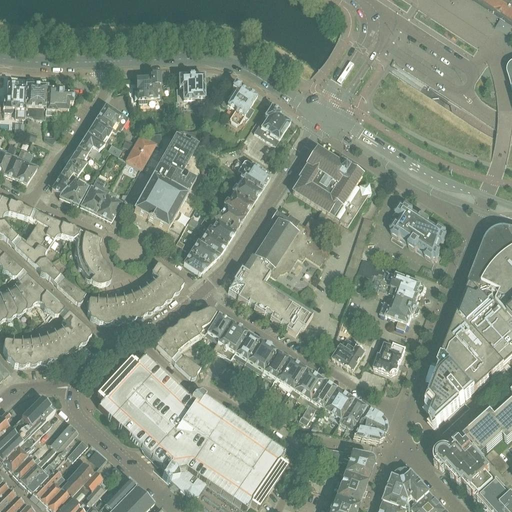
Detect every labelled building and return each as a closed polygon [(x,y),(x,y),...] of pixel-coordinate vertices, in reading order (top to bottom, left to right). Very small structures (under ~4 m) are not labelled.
[(368,0),(380,7),(389,74),(457,118),(510,37),(473,12),(476,7),(464,0),(368,0)] [(511,0),(478,0),(511,21),(511,0)] [(176,104),(193,104),(193,106),(204,105),(204,91),(203,79),(194,79),(194,78),(188,79),(178,79),(178,92),(176,92),(176,104)] [(159,80),(151,80),(151,82),(136,82),(137,93),(134,93),(134,102),(137,101),(137,104),(147,103),(147,102),(160,101),(159,94),(158,94),(158,89),(159,89),(159,80)] [(249,111),(256,100),(247,94),(246,95),(239,90),(239,89),(235,86),(232,91),(233,92),(232,94),(230,93),(226,99),(221,107),(226,110),(227,109),(233,113),(227,122),(230,123),(230,125),(235,129),(237,128),(238,129),(244,119),(248,122),(253,114),(249,111)] [(14,122),(24,122),(24,118),(26,89),(25,89),(25,91),(17,91),(17,88),(7,88),(7,102),(3,102),(3,112),(4,112),(4,115),(10,115),(10,112),(15,112),(14,122)] [(25,119),(33,120),(35,123),(44,123),(44,120),(45,112),(46,90),(40,89),(34,89),(26,89),(24,118),(24,122),(25,122),(25,119)] [(47,90),(46,90),(45,112),(44,120),(56,120),(56,114),(68,114),(68,106),(72,106),(73,97),(62,96),(62,94),(57,94),(57,93),(47,92),(47,90)] [(113,114),(105,109),(95,124),(111,134),(115,137),(117,134),(119,135),(128,121),(123,118),(122,120),(113,114)] [(278,118),(280,115),(271,109),(254,136),(275,149),(290,126),(278,118)] [(95,124),(86,138),(101,147),(104,149),(104,148),(105,148),(107,145),(104,143),(105,140),(107,141),(111,134),(95,124)] [(23,141),(32,144),(34,145),(37,138),(26,134),(23,141)] [(161,146),(160,137),(146,138),(144,141),(140,139),(125,164),(141,173),(155,148),(159,150),(161,146)] [(86,138),(78,152),(87,158),(92,150),(98,154),(104,149),(101,147),(86,138)] [(182,176),(194,154),(196,150),(189,146),(188,148),(175,140),(150,184),(134,213),(147,220),(147,221),(154,225),(154,224),(167,232),(186,198),(195,182),(188,178),(187,179),(182,176)] [(135,146),(125,142),(122,149),(132,152),(135,146)] [(0,153),(0,177),(3,178),(15,150),(18,145),(15,144),(13,149),(9,148),(7,153),(1,151),(0,153)] [(111,147),(107,153),(118,159),(121,153),(111,147)] [(3,178),(14,183),(26,155),(21,153),(18,158),(13,157),(16,151),(15,150),(3,178)] [(89,170),(86,168),(82,165),(87,158),(78,152),(69,166),(82,174),(82,172),(87,175),(89,170)] [(291,195),(321,214),(317,220),(318,220),(316,224),(311,221),(305,230),(298,226),(299,224),(289,218),(287,221),(277,215),(272,223),(249,257),(251,259),(242,273),(240,271),(232,284),(234,285),(228,294),(237,300),(237,301),(247,308),(248,306),(254,310),(253,312),(263,319),(264,316),(270,320),(269,322),(279,329),(281,327),(287,331),(285,332),(295,339),(301,329),(303,330),(312,318),(263,287),(270,276),(275,280),(278,276),(281,276),(283,275),(285,273),(287,274),(296,260),(301,263),(304,258),(319,267),(328,252),(316,245),(325,231),(328,233),(329,238),(335,237),(334,231),(339,224),(347,229),(367,198),(370,197),(368,188),(358,190),(359,193),(354,190),(357,184),(361,178),(348,169),(347,170),(341,166),(340,168),(316,153),(306,168),(298,182),(300,183),(291,195)] [(37,171),(28,168),(33,158),(26,155),(14,183),(26,188),(37,171)] [(242,178),(240,182),(242,183),(260,196),(261,196),(270,182),(260,176),(260,175),(254,171),(256,168),(248,162),(246,165),(244,165),(237,175),(242,178)] [(60,180),(67,184),(70,186),(77,180),(82,174),(69,166),(60,180)] [(60,180),(57,184),(51,193),(60,198),(67,191),(70,186),(67,184),(60,180)] [(90,191),(79,211),(95,218),(105,199),(108,194),(108,193),(103,189),(105,184),(97,180),(95,184),(91,192),(90,191)] [(88,190),(89,188),(84,185),(76,181),(67,191),(60,198),(59,202),(77,210),(88,190)] [(234,197),(233,197),(252,209),(260,196),(242,183),(240,182),(239,183),(242,184),(237,192),(234,190),(231,195),(234,197)] [(111,226),(121,207),(113,203),(115,200),(108,196),(109,193),(108,193),(108,194),(105,199),(95,218),(111,226)] [(223,209),(225,210),(244,222),(252,209),(233,197),(228,205),(226,204),(223,209)] [(6,217),(8,217),(29,223),(29,222),(31,218),(31,216),(32,215),(32,214),(29,212),(22,210),(22,208),(21,207),(20,206),(18,206),(17,206),(15,207),(0,200),(0,240),(1,241),(3,241),(8,246),(11,248),(12,246),(14,245),(17,241),(16,239),(3,224),(2,223),(2,222),(2,220),(3,219),(4,218),(5,217),(6,217)] [(391,235),(391,236),(392,237),(399,242),(400,241),(408,246),(407,248),(415,253),(417,253),(424,257),(425,259),(432,263),(433,263),(434,263),(435,262),(436,263),(438,262),(441,254),(440,253),(443,248),(442,247),(444,247),(447,238),(446,237),(446,235),(445,233),(438,228),(437,229),(429,224),(429,222),(405,207),(403,207),(402,207),(401,208),(400,208),(395,215),(396,217),(401,220),(398,225),(396,224),(395,225),(390,232),(391,233),(390,235),(391,235)] [(217,218),(213,223),(216,225),(234,237),(237,232),(240,227),(244,222),(225,210),(219,219),(217,218)] [(23,247),(20,245),(14,251),(26,262),(39,273),(39,275),(39,276),(40,277),(41,278),(43,279),(45,279),(53,286),(59,279),(45,263),(44,261),(44,260),(44,258),(44,257),(55,240),(56,240),(57,239),(59,239),(65,241),(73,244),(74,244),(75,245),(76,247),(75,253),(74,255),(74,256),(74,257),(74,258),(76,260),(78,266),(77,268),(77,269),(78,271),(79,272),(80,273),(81,273),(84,278),(84,281),(85,282),(86,283),(87,284),(89,284),(90,285),(92,286),(93,288),(97,289),(100,289),(103,289),(105,288),(107,287),(108,287),(109,286),(110,285),(110,284),(110,283),(110,282),(110,281),(111,278),(111,276),(110,273),(109,271),(107,268),(104,265),(101,262),(100,259),(99,257),(99,253),(99,249),(100,246),(100,243),(75,232),(74,231),(73,229),(71,229),(69,229),(68,229),(37,216),(33,224),(37,226),(23,247)] [(198,232),(205,236),(226,249),(234,237),(216,225),(213,223),(206,218),(200,227),(198,232)] [(510,244),(495,256),(489,262),(484,269),(479,275),(477,279),(472,289),(470,288),(470,287),(469,287),(461,308),(462,308),(464,310),(460,314),(459,314),(458,317),(453,328),(442,358),(475,394),(493,377),(503,368),(509,363),(511,365),(511,236),(505,235),(505,236),(510,244)] [(205,236),(199,247),(219,260),(226,249),(205,236)] [(197,246),(190,256),(209,269),(219,260),(199,247),(197,246)] [(181,250),(176,247),(169,258),(175,262),(182,251),(182,250),(181,250)] [(0,271),(0,272),(1,273),(1,275),(2,276),(3,277),(5,277),(6,277),(7,278),(8,279),(10,280),(10,281),(11,282),(15,282),(16,280),(17,279),(19,277),(20,276),(17,273),(18,272),(19,272),(16,269),(0,254),(0,271)] [(183,267),(198,277),(199,278),(209,269),(190,256),(183,267)] [(88,308),(87,317),(88,319),(89,321),(90,323),(91,324),(92,324),(94,324),(98,328),(101,328),(102,328),(102,329),(103,329),(105,330),(106,330),(107,329),(109,329),(110,328),(113,328),(114,328),(115,329),(116,329),(118,329),(120,328),(121,327),(124,326),(126,327),(127,327),(129,327),(130,326),(132,324),(135,323),(138,324),(139,324),(139,323),(140,323),(141,323),(141,322),(142,322),(143,320),(146,319),(148,319),(149,319),(150,319),(151,318),(152,318),(152,317),(153,316),(153,315),(156,314),(159,314),(160,313),(161,312),(162,312),(162,311),(162,310),(163,309),(165,307),(168,307),(168,306),(169,306),(170,306),(170,305),(171,304),(171,301),(174,299),(176,299),(177,298),(178,297),(179,296),(179,293),(182,289),(182,286),(180,284),(172,278),(161,271),(156,279),(158,281),(156,283),(154,286),(149,290),(141,295),(139,296),(130,300),(123,302),(118,303),(113,304),(112,304),(106,304),(105,304),(100,304),(98,304),(95,304),(95,309),(88,308)] [(421,287),(407,282),(396,278),(396,279),(385,274),(383,279),(364,272),(362,278),(358,276),(355,286),(389,298),(417,308),(416,307),(419,297),(421,297),(423,294),(424,293),(424,292),(423,290),(421,289),(421,287)] [(48,315),(50,317),(52,319),(53,319),(54,320),(57,320),(58,318),(59,318),(61,315),(62,314),(61,314),(59,312),(61,310),(58,307),(25,277),(24,279),(19,284),(22,287),(15,292),(10,295),(3,298),(0,299),(0,325),(1,324),(4,323),(6,324),(7,324),(9,324),(10,323),(11,322),(12,320),(15,319),(16,319),(18,319),(19,319),(21,318),(22,317),(22,315),(25,314),(27,314),(28,314),(30,313),(31,312),(31,311),(32,309),(34,307),(35,307),(36,306),(37,306),(38,306),(38,307),(39,307),(40,307),(43,310),(43,311),(43,313),(44,314),(45,315),(47,315),(48,315)] [(69,286),(63,282),(61,284),(57,288),(56,289),(62,295),(66,298),(67,299),(72,304),(75,307),(75,306),(77,308),(78,308),(80,307),(81,306),(82,305),(82,303),(82,302),(85,298),(80,295),(75,290),(69,286)] [(408,328),(411,318),(413,319),(413,318),(415,318),(418,317),(419,313),(417,310),(416,309),(417,308),(389,298),(387,302),(393,304),(391,309),(384,306),(380,318),(393,323),(398,325),(396,330),(404,333),(406,327),(408,328)] [(204,340),(206,337),(218,319),(215,317),(214,315),(213,313),(212,312),(210,312),(209,312),(208,312),(195,318),(193,318),(192,318),(190,318),(189,320),(188,321),(197,341),(201,338),(204,340)] [(206,337),(218,345),(230,326),(218,319),(206,337)] [(86,346),(86,345),(87,344),(90,340),(90,337),(71,320),(66,326),(68,328),(62,333),(57,337),(50,340),(45,342),(39,344),(30,346),(24,346),(17,346),(10,346),(5,345),(4,345),(4,346),(3,347),(2,354),(5,358),(5,359),(5,360),(5,361),(5,362),(5,363),(6,363),(7,364),(8,365),(9,365),(10,365),(13,370),(17,370),(19,371),(20,372),(22,372),(23,371),(24,370),(27,370),(28,370),(30,371),(32,371),(33,371),(34,371),(35,370),(36,369),(40,368),(42,369),(43,369),(44,369),(46,368),(47,366),(51,365),(53,366),(55,366),(57,365),(58,363),(58,362),(61,361),(62,361),(64,361),(65,361),(67,360),(68,358),(68,357),(71,355),(73,356),(74,356),(76,355),(77,353),(78,352),(78,351),(81,349),(84,348),(85,348),(86,346)] [(187,347),(197,341),(188,321),(188,322),(182,325),(181,325),(179,325),(177,327),(176,327),(176,329),(175,330),(187,347)] [(218,345),(212,354),(212,355),(215,357),(216,356),(230,364),(234,358),(247,338),(247,337),(230,326),(218,345)] [(166,335),(165,336),(164,336),(164,337),(164,339),(178,355),(181,352),(187,347),(175,330),(170,333),(168,333),(166,335)] [(234,358),(245,365),(259,345),(247,338),(234,358)] [(159,355),(161,357),(170,364),(174,359),(174,358),(178,355),(164,339),(159,343),(157,343),(156,344),(155,345),(154,346),(154,348),(154,349),(159,355)] [(341,349),(332,362),(353,376),(366,356),(356,350),(358,347),(346,341),(343,346),(341,349)] [(378,358),(373,371),(390,378),(397,375),(402,359),(405,350),(383,342),(380,345),(384,347),(380,358),(378,358)] [(245,365),(262,376),(275,355),(274,355),(274,354),(271,352),(264,347),(264,348),(259,345),(245,365)] [(262,376),(274,383),(286,362),(275,355),(262,376)] [(434,431),(462,406),(475,394),(442,358),(441,359),(441,360),(442,361),(438,370),(440,372),(425,412),(431,418),(429,425),(434,431)] [(170,364),(173,368),(189,382),(189,381),(191,383),(192,383),(193,382),(194,382),(195,380),(196,379),(196,377),(200,372),(184,360),(183,360),(182,360),(182,361),(180,363),(178,364),(174,360),(174,359),(170,364)] [(205,398),(201,395),(194,398),(190,402),(144,360),(138,366),(131,360),(127,365),(98,396),(104,403),(98,410),(140,448),(154,461),(166,473),(164,476),(176,488),(189,499),(198,498),(206,485),(244,511),(245,511),(250,505),(258,510),(274,487),(291,461),(203,401),(205,398)] [(304,373),(286,361),(286,362),(274,383),(292,395),(304,373)] [(0,384),(3,382),(9,375),(0,366),(0,384)] [(304,373),(292,395),(291,397),(297,401),(295,404),(306,411),(307,411),(322,384),(304,373)] [(237,395),(241,397),(247,401),(254,389),(245,383),(243,386),(237,395)] [(247,401),(251,403),(262,386),(258,383),(254,389),(247,401)] [(299,423),(306,428),(315,413),(320,416),(334,392),(335,392),(322,384),(307,411),(306,411),(299,423)] [(352,404),(334,392),(320,416),(322,418),(324,415),(339,425),(352,404)] [(30,439),(33,436),(54,414),(40,403),(10,432),(0,440),(0,465),(1,466),(18,451),(28,441),(30,439)] [(352,404),(339,425),(337,428),(350,436),(357,426),(358,427),(352,442),(361,443),(361,444),(366,445),(378,447),(381,445),(383,440),(384,438),(385,437),(385,434),(385,431),(385,428),(384,427),(382,423),(380,422),(352,404)] [(511,407),(496,422),(494,420),(491,417),(470,436),(469,435),(463,441),(466,443),(479,458),(481,460),(488,454),(487,454),(502,441),(507,446),(511,441),(511,407)] [(5,415),(0,420),(0,440),(10,432),(2,425),(10,420),(5,415)] [(33,437),(33,436),(30,439),(36,444),(43,436),(52,427),(48,423),(38,432),(33,437)] [(78,436),(66,426),(47,447),(52,451),(59,457),(78,436)] [(28,441),(18,451),(1,466),(12,477),(28,461),(27,461),(29,459),(29,458),(30,458),(28,456),(34,450),(38,446),(36,444),(33,446),(28,441)] [(498,483),(489,472),(468,449),(462,442),(458,445),(457,445),(453,449),(455,452),(453,454),(451,453),(449,452),(446,451),(442,451),(439,452),(436,455),(434,458),(434,461),(434,465),(435,467),(439,466),(451,480),(454,478),(468,493),(470,491),(478,500),(497,484),(498,483)] [(87,449),(81,443),(67,460),(72,465),(87,449)] [(42,461),(40,463),(19,484),(26,491),(42,475),(59,457),(52,451),(49,454),(43,448),(36,455),(42,461)] [(337,475),(343,478),(344,477),(366,485),(373,468),(373,466),(372,463),(371,461),(369,460),(319,450),(317,455),(342,465),(337,475)] [(509,468),(501,460),(493,451),(485,458),(501,475),(509,468)] [(99,470),(107,462),(106,461),(96,452),(88,462),(83,457),(77,463),(78,464),(63,482),(60,480),(39,503),(46,509),(48,511),(60,511),(85,485),(93,477),(99,470)] [(55,473),(59,468),(64,463),(59,457),(42,475),(26,491),(32,497),(55,473)] [(12,477),(19,484),(40,463),(37,460),(31,465),(28,461),(12,477)] [(62,471),(59,468),(55,473),(32,497),(39,503),(60,480),(57,476),(62,471)] [(114,484),(121,475),(114,469),(107,478),(114,484)] [(409,511),(410,511),(414,511),(430,498),(412,477),(409,475),(407,474),(405,473),(403,473),(401,473),(398,474),(397,475),(396,477),(394,479),(393,481),(390,490),(389,490),(387,497),(384,507),(398,511),(406,511),(409,505),(412,503),(415,506),(409,511)] [(93,477),(85,485),(60,511),(76,511),(81,508),(86,502),(91,496),(98,489),(101,486),(103,483),(99,478),(97,480),(93,477)] [(343,478),(341,485),(337,484),(334,491),(338,492),(335,501),(357,510),(362,498),(364,492),(366,485),(344,477),(343,478)] [(113,511),(135,490),(128,483),(105,506),(104,509),(107,511),(113,511)] [(477,502),(485,511),(511,511),(511,500),(497,484),(478,500),(479,500),(478,501),(477,502)] [(0,502),(9,492),(2,485),(0,487),(0,502)] [(76,511),(89,511),(90,511),(99,500),(107,491),(101,486),(98,489),(91,496),(86,502),(81,508),(76,511)] [(0,511),(2,511),(16,498),(9,492),(0,502),(0,511)] [(137,492),(136,492),(117,511),(149,511),(154,507),(137,492)] [(19,511),(24,507),(16,498),(2,511),(19,511)] [(443,511),(430,498),(414,511),(443,511)] [(89,511),(100,511),(104,509),(105,506),(99,500),(90,511),(89,511)] [(356,511),(357,510),(335,501),(335,502),(329,500),(327,505),(324,511),(356,511)]
